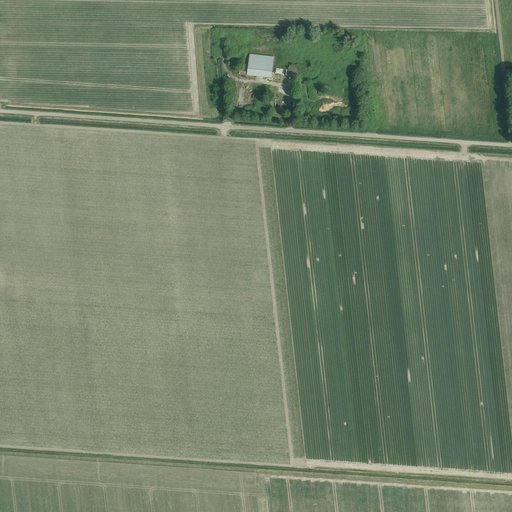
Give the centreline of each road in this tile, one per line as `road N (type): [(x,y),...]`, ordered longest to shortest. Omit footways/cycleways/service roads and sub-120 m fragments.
road 1 (unclassified): [(511,145),(0,111)]
road 2 (track): [(511,145),(496,0)]
